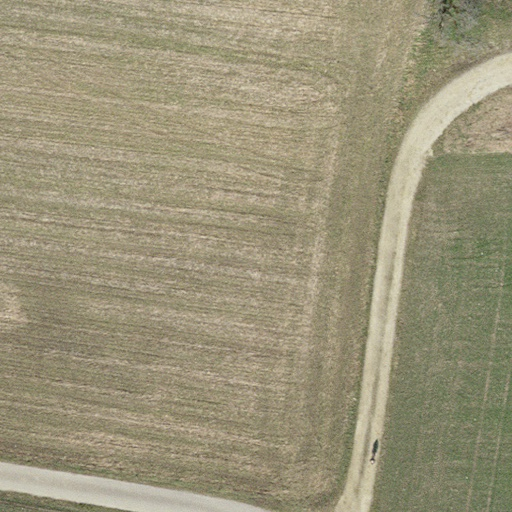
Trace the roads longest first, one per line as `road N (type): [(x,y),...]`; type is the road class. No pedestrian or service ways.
road 1 (track): [(367,510),(416,132),(511,56)]
road 2 (track): [(366,511),(0,465)]
